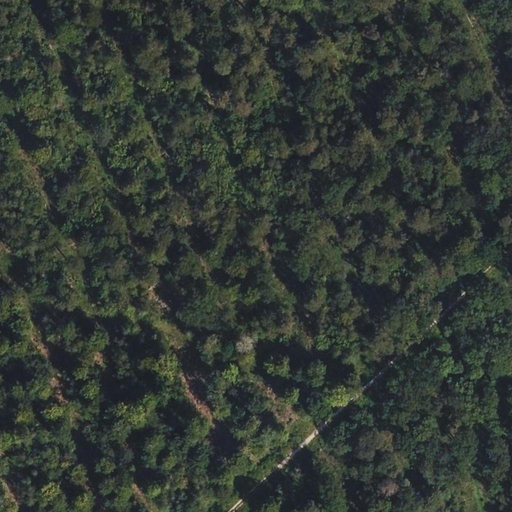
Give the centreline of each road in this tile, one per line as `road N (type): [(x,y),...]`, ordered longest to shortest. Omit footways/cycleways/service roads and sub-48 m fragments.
road 1 (track): [(0,343),(511,445)]
road 2 (track): [(511,250),(233,511)]
